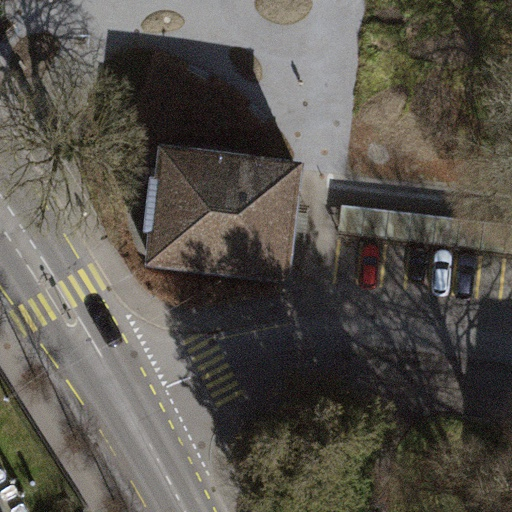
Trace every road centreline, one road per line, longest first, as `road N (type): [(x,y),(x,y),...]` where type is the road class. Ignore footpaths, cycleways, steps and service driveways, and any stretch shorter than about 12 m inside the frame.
road 1 (residential): [(128,404),(249,357),(331,343),(511,362)]
road 2 (primary): [(0,208),(128,404)]
road 3 (primary): [(128,404),(186,511)]
